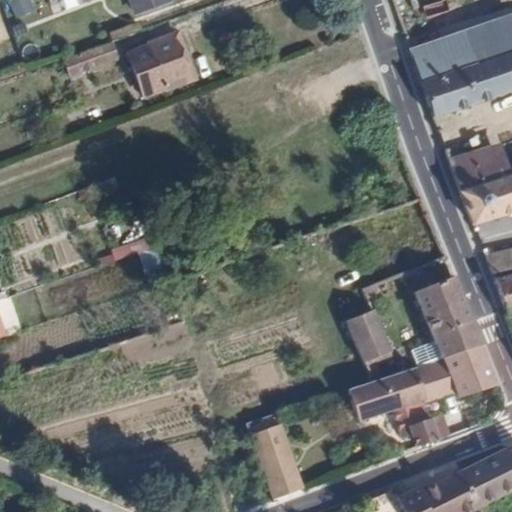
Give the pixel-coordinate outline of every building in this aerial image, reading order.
[(26,0),(16,0),(7,4),(14,20),(32,11),(26,0)] [(129,0),(134,14),(167,3),(165,0),(129,0)] [(511,19),(409,54),(420,85),(511,54),(511,19)] [(187,82),(171,36),(127,54),(141,91),(162,84),(165,90),(187,82)] [(116,59),(110,42),(62,59),(69,76),(116,59)] [(511,54),(420,85),(431,119),(511,91),(511,54)] [(470,157),(481,187),(507,178),(497,149),(470,157)] [(458,194),(458,195),(481,187),(470,157),(447,165),(458,194)] [(511,176),(507,178),(481,187),(458,195),(471,226),(511,212),(511,176)] [(511,252),(484,259),(491,276),(511,270),(511,252)] [(505,316),(505,317),(511,315),(511,270),(491,276),(492,277),(505,316)] [(441,359),(478,347),(451,277),(414,294),(441,359)] [(0,329),(16,325),(9,297),(0,299),(0,329)] [(372,312),(369,314),(345,323),(362,365),(388,354),(372,312)] [(457,399),(494,386),(478,347),(441,359),(441,361),(454,392),(457,399)] [(411,371),(422,404),(454,392),(441,361),(411,371)] [(370,385),(345,393),(355,424),(391,412),(401,440),(410,437),(414,450),(436,442),(422,404),(411,371),(370,385)] [(249,437),(271,501),(272,503),(302,492),(279,428),(249,437)] [(476,509),(511,491),(511,446),(459,473),(476,509)] [(376,511),(471,511),(476,509),(459,473),(417,494),(413,490),(396,498),(392,490),(370,499),(376,511)]
